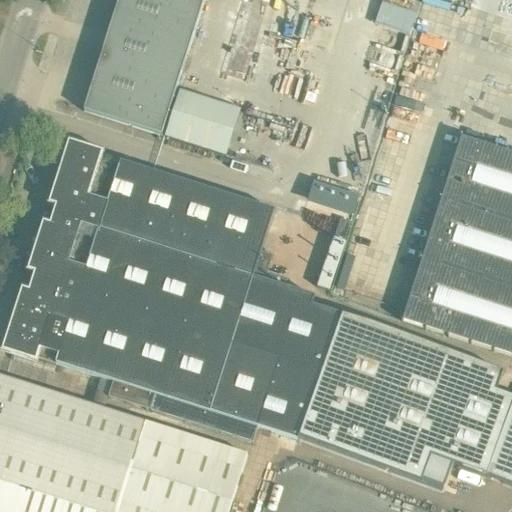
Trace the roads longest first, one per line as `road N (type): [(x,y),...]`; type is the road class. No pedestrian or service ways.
road 1 (unknown): [(511,505),(468,480),(479,412),(489,392),(511,381)]
road 2 (unknown): [(462,70),(446,88),(409,181)]
